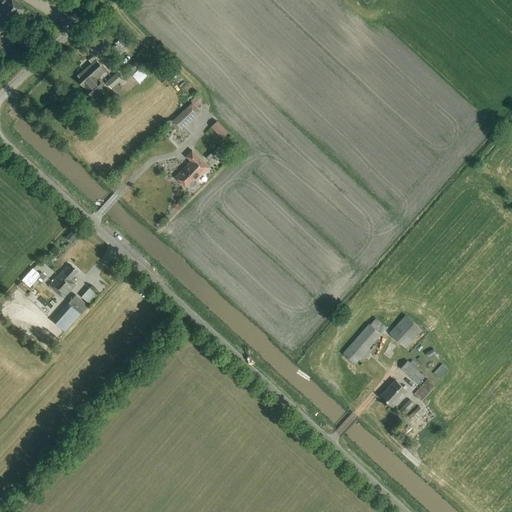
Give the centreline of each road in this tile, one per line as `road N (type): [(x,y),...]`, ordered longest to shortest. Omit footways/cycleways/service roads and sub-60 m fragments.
road 1 (unclassified): [(405,511),(0,138)]
road 2 (unclassified): [(0,96),(107,0)]
